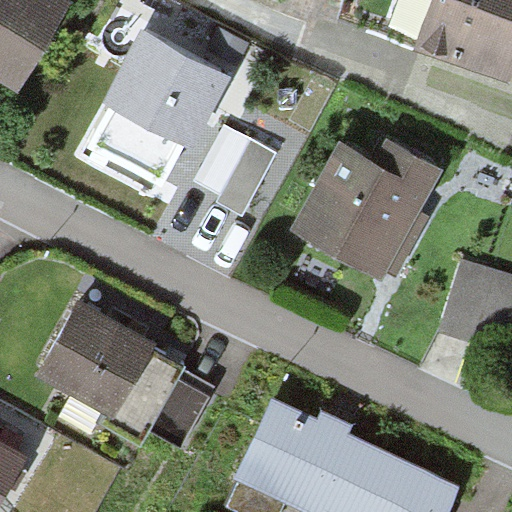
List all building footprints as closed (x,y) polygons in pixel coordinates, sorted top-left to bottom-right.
[(34,45),(61,0),(0,0),(0,74),(11,81),(34,45)] [(511,0),(433,0),(420,37),(511,69),(511,0)] [(215,90),(225,71),(139,28),(73,156),(155,198),(185,140),(189,142),(215,90)] [(277,154),(224,125),(194,179),(222,194),(218,202),(244,216),(277,154)] [(414,232),(448,171),(382,136),(370,160),(335,141),(285,235),(385,287),(414,232)] [(440,332),(509,352),(511,341),(511,273),(463,258),(440,332)] [(146,340),(152,329),(78,287),(37,359),(150,422),(176,375),(184,361),(146,340)] [(331,511),(448,511),(461,487),(332,425),(270,395),(229,477),(238,482),(225,508),(232,511),(283,511),(287,504),(303,511),(324,511),(326,509),(331,511)] [(0,483),(8,469),(22,445),(0,432),(0,483)]
